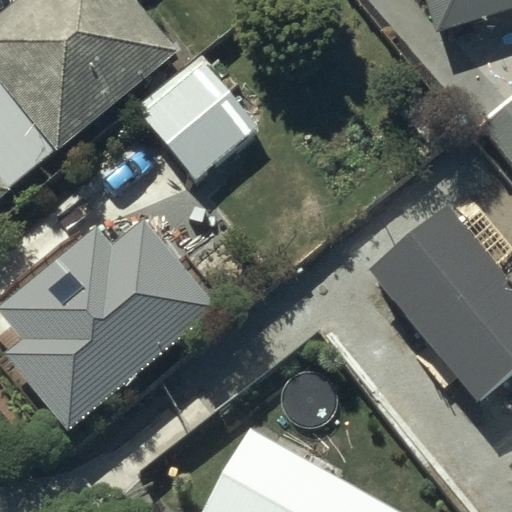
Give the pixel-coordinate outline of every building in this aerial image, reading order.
[(0,199),(168,59),(118,0),(19,0),(0,16),(0,199)] [(511,0),(425,0),(439,43),(511,20),(511,0)] [(132,116),(188,188),(255,136),(199,64),(132,116)] [(511,105),(474,137),(511,182),(511,105)] [(371,270),(479,402),(511,375),(511,286),(448,208),(371,270)] [(0,324),(23,353),(4,368),(70,448),(219,325),(148,239),(118,264),(99,241),(0,322),(0,324)] [(306,464),(301,473),(241,439),(199,511),(369,511),(332,491),(337,482),(306,464)]
